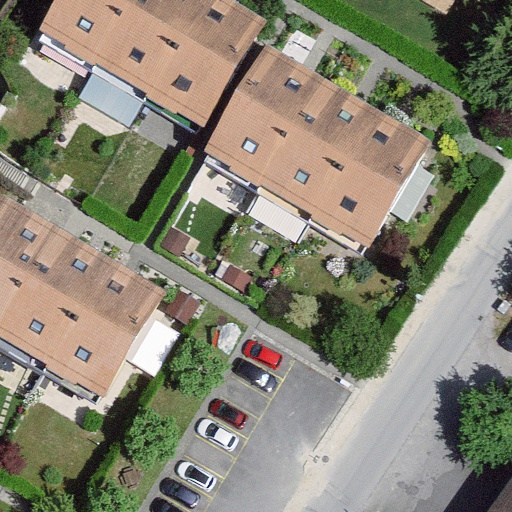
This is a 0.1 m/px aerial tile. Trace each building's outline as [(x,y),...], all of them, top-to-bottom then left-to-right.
[(58,0),(43,25),(93,55),(125,0),(58,0)] [(146,85),(196,0),(125,0),(93,55),(146,85)] [(204,120),(261,22),(227,2),(223,0),(196,0),(146,85),(204,120)] [(304,74),(268,52),(211,147),(261,177),(319,83),(304,74)] [(318,210),(374,116),(356,105),(319,83),(261,177),(318,210)] [(373,242),(428,149),(393,127),(374,116),(318,210),(373,242)] [(33,216),(4,199),(0,204),(0,326),(56,229),(33,216)] [(180,256),(191,238),(174,227),(162,246),(180,256)] [(0,332),(49,361),(108,260),(94,252),(56,229),(0,326),(0,332)] [(105,394),(164,292),(132,273),(108,260),(49,361),(105,394)] [(252,280),(229,266),(222,279),(245,293),(252,280)] [(201,303),(179,290),(165,312),(187,325),(201,303)] [(511,511),(511,480),(489,511),(511,511)]
